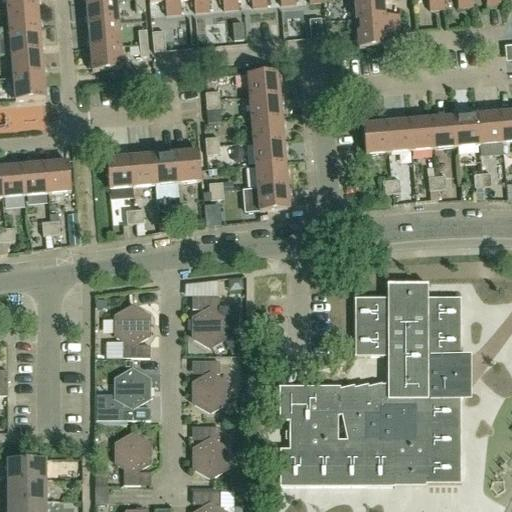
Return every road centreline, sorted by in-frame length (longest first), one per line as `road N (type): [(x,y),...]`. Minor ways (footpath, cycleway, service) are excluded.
road 1 (residential): [(72,125),(171,117),(166,78),(191,61),(291,53),(304,58),(312,91)]
road 2 (residential): [(33,273),(327,242)]
road 3 (residential): [(423,84),(497,78),(495,36),(422,42)]
road 4 (residential): [(327,242),(511,237)]
road 5 (residential): [(33,439),(33,273)]
road 6 (residential): [(327,242),(312,91)]
road 7 (residential): [(72,125),(62,0)]
road 8 (unknown): [(298,245),(298,367)]
